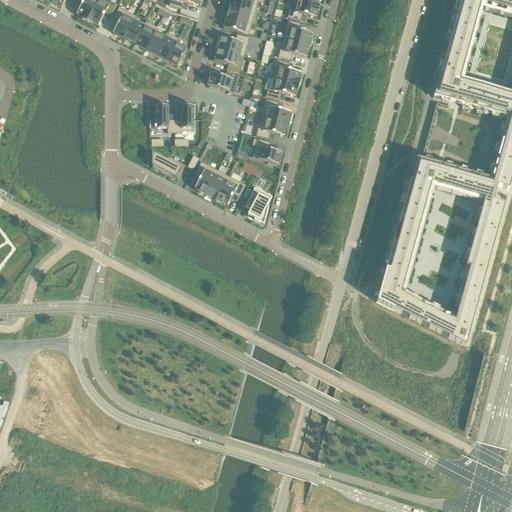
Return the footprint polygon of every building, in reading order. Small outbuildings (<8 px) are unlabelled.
[(52,0),(50,4),(61,10),(66,0),(52,0)] [(78,0),(83,2),(76,15),(82,18),(81,20),(86,23),(98,0),(78,0)] [(100,0),(98,0),(86,23),(91,26),(92,24),(98,27),(105,14),(111,17),(113,12),(117,6),(114,4),(110,2),(109,4),(102,1),(100,0)] [(170,0),(169,7),(170,7),(181,10),(183,4),(187,5),(197,8),(197,7),(198,5),(199,2),(201,2),(201,0),(170,0)] [(231,3),(229,8),(254,15),(257,5),(240,0),(230,0),(230,2),(230,3),(231,3)] [(292,0),(287,18),(287,19),(292,20),(300,22),(301,16),(314,19),(316,14),(318,14),(319,7),(318,6),(318,7),(294,1),(295,0),(293,0),(292,0)] [(395,235),(392,248),(391,251),(388,263),(387,266),(384,278),(383,281),(379,294),(378,300),(377,304),(380,305),(400,315),(408,320),(410,320),(418,325),(419,325),(428,330),(429,330),(438,335),(439,335),(448,340),(461,347),(465,349),(469,351),(474,333),(477,323),(509,205),(511,194),(511,0),(459,0),(439,77),(439,78),(438,81),(438,82),(439,82),(438,83),(439,83),(439,84),(436,95),(435,95),(435,96),(434,96),(434,97),(433,97),(433,99),(442,101),(449,103),(448,108),(441,106),(439,105),(438,105),(438,106),(434,120),(433,125),(432,125),(436,126),(435,126),(436,126),(436,127),(443,128),(443,127),(444,127),(447,116),(446,116),(446,113),(448,113),(450,114),(453,104),(459,106),(506,119),(498,149),(489,180),(442,167),(436,166),(439,156),(438,156),(435,155),(436,152),(437,152),(442,135),(441,135),(441,132),(435,130),(432,138),(429,137),(428,142),(424,157),(426,158),(433,160),(432,165),(425,163),(416,160),(416,162),(416,163),(416,164),(417,164),(417,165),(417,166),(414,176),(413,176),(413,177),(412,177),(412,178),(411,178),(411,180),(410,181),(410,182),(407,192),(406,196),(403,207),(402,211),(400,218),(399,220),(396,233),(395,235)] [(118,23),(112,34),(123,40),(135,17),(122,10),(119,8),(118,9),(113,20),(118,23)] [(227,18),(226,18),(251,25),(254,15),(229,8),(227,18)] [(135,17),(123,40),(134,46),(145,25),(144,25),(135,20),(136,17),(135,17)] [(225,24),(223,29),(246,36),(248,36),(251,25),(226,18),(227,18),(225,18),(224,23),(225,24)] [(287,22),(283,40),(309,47),(310,44),(311,44),(312,41),(313,37),(312,37),(312,35),(309,34),(298,31),(300,25),(287,22)] [(145,25),(134,46),(145,51),(154,33),(155,33),(157,29),(146,23),(144,25),(145,25)] [(154,33),(145,51),(155,57),(165,38),(155,33),(154,33)] [(165,38),(155,57),(166,62),(176,44),(178,40),(167,34),(165,38)] [(221,38),(217,50),(244,57),(249,39),(248,39),(237,36),(235,42),(221,38)] [(283,40),(278,58),(281,59),(290,62),(292,55),(306,59),(309,47),(283,40)] [(176,44),(166,62),(177,68),(180,62),(181,62),(185,56),(185,55),(184,55),(186,52),(187,50),(186,49),(176,44)] [(215,59),(214,62),(228,66),(226,72),(239,75),(244,57),(217,50),(215,59)] [(273,70),(270,80),(273,80),(299,87),(301,81),(299,80),(300,74),(288,71),(286,70),(288,64),(275,61),(273,70)] [(219,74),(221,64),(213,63),(211,73),(219,74)] [(210,74),(207,86),(210,87),(209,89),(213,90),(218,91),(218,89),(223,91),(233,94),(239,75),(226,72),(225,78),(211,74),(210,74)] [(268,91),(266,98),(269,98),(278,101),(280,94),(294,98),(296,92),(298,92),(299,87),(273,80),(270,91),(268,91)] [(265,101),(260,119),(289,126),(291,119),(289,119),(290,114),(281,111),(276,110),(278,104),(265,100),(265,101)] [(180,121),(174,121),(174,134),(181,134),(181,132),(188,132),(193,132),(193,130),(193,107),(190,107),(190,106),(183,106),(183,107),(180,107),(180,121)] [(155,120),(149,120),(149,127),(149,130),(155,130),(167,130),(167,134),(174,134),(174,121),(168,121),(168,116),(168,107),(155,107),(155,108),(155,120)] [(256,137),(268,140),(270,134),(284,138),(285,132),(287,133),(289,126),(260,119),(256,137)] [(254,140),(252,147),(255,147),(252,159),(267,163),(267,165),(276,167),(276,166),(279,166),(282,154),(268,150),(269,144),(255,140),(254,140)] [(152,154),(152,156),(152,167),(152,169),(158,172),(164,176),(171,179),(171,177),(178,181),(179,178),(181,173),(185,167),(181,165),(176,162),(168,158),(167,161),(157,156),(152,154)] [(191,160),(187,168),(193,171),(195,168),(199,160),(193,157),(191,160)] [(198,182),(194,189),(199,192),(198,194),(205,197),(218,172),(207,166),(201,163),(195,175),(196,175),(201,178),(198,182)] [(263,173),(257,170),(254,176),(259,179),(263,173)] [(218,172),(205,197),(211,200),(212,199),(216,201),(228,178),(218,172)] [(216,201),(215,202),(221,206),(222,204),(227,207),(231,200),(233,195),(239,198),(245,186),(239,183),(228,178),(216,201)] [(248,215),(247,216),(248,216),(253,219),(254,220),(254,221),(260,224),(264,226),(266,215),(267,214),(268,207),(267,206),(271,198),(272,198),(272,197),(254,189),(248,200),(249,200),(254,203),(250,211),(248,215)]
